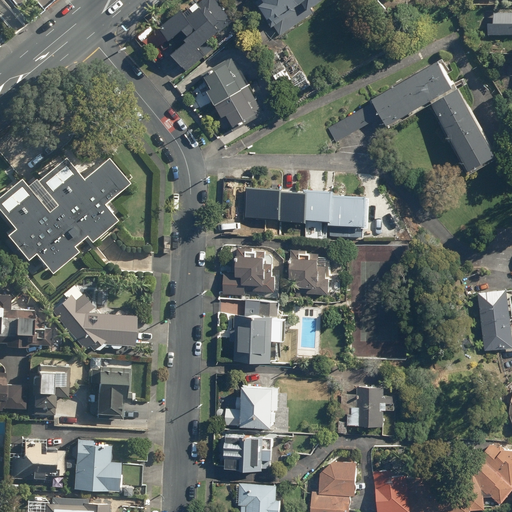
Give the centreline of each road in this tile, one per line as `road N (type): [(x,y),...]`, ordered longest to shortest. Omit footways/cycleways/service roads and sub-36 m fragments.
road 1 (residential): [(79,24),(187,165),(176,511)]
road 2 (unknown): [(206,165),(239,132),(425,35),(450,35),(459,44),(501,114)]
road 3 (unknown): [(178,459),(274,462),(349,426),(450,432)]
